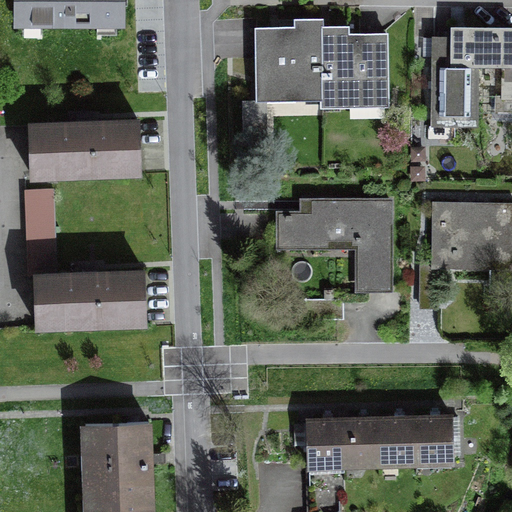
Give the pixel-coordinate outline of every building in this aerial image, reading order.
[(128,0),(17,0),(17,21),(129,21),(128,0)] [(321,28),(256,28),(257,102),(321,102),(321,28)] [(388,28),(321,28),(321,102),(388,102),(388,28)] [(511,31),(457,32),(457,41),(457,67),(480,67),(511,67),(511,31)] [(480,131),(480,67),(457,67),(457,41),(434,41),(434,131),(480,131)] [(144,114),(33,113),(33,161),(144,161),(144,114)] [(27,189),(27,228),(54,228),(54,189),(27,189)] [(393,291),(394,197),(300,197),(300,210),(277,210),(277,250),(354,248),(355,291),(393,291)] [(417,261),(417,308),(440,308),(440,271),(511,271),(511,201),(432,201),(432,261),(417,261)] [(54,228),(27,228),(28,275),(34,275),(55,274),(54,228)] [(55,274),(34,275),(34,321),(145,322),(146,274),(55,274)] [(306,318),(343,318),(343,296),(306,296),(306,318)] [(449,416),(415,417),(416,464),(450,463),(449,416)] [(380,417),(344,419),(346,466),(381,465),(380,417)] [(381,465),(416,464),(415,417),(380,417),(381,465)] [(338,466),(346,466),(344,419),(307,420),(309,467),(309,479),(338,478),(338,466)] [(154,423),(87,424),(89,497),(156,495),(154,423)] [(338,478),(309,479),(310,493),(339,492),(338,478)] [(339,492),(310,493),(311,506),(339,505),(339,492)] [(156,511),(156,496),(90,498),(90,511),(156,511)]
